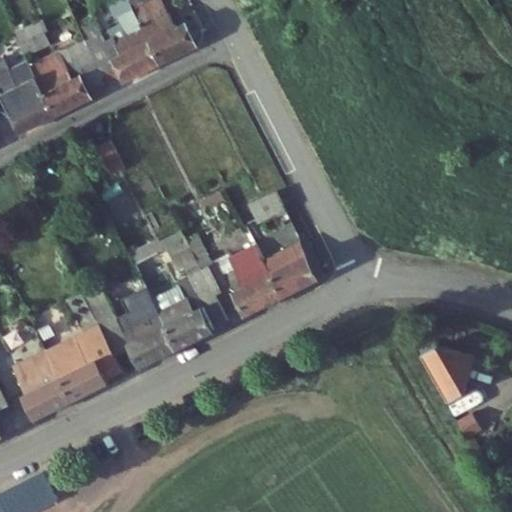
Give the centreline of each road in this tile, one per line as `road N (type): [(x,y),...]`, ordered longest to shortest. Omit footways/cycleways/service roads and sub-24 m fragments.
road 1 (residential): [(364,283),(0,464)]
road 2 (residential): [(364,283),(236,41)]
road 3 (residential): [(236,41),(0,157)]
road 4 (residential): [(511,304),(435,280),(364,283)]
